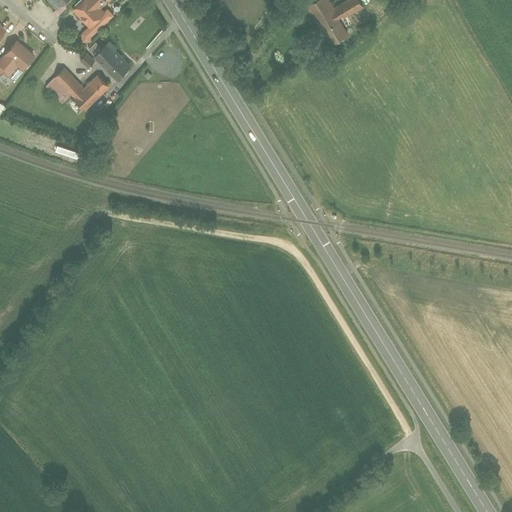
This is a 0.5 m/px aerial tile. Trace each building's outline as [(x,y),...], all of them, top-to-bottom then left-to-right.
[(53,0),(61,8),(69,0),(53,0)] [(84,0),(73,11),(89,28),(105,12),(101,8),(108,3),(105,0),(84,0)] [(328,0),(311,0),(305,4),(326,44),(346,33),(338,18),(332,6),(328,0)] [(343,0),(332,6),(338,18),(361,6),(358,0),(343,0)] [(108,10),(105,12),(89,28),(82,34),(83,43),(92,43),(92,38),(115,17),(108,10)] [(0,37),(8,27),(0,20),(0,37)] [(22,72),(35,56),(16,41),(2,58),(0,56),(0,73),(7,79),(17,68),(22,72)] [(95,57),(117,80),(131,66),(109,43),(95,57)] [(90,69),(95,64),(87,56),(82,61),(90,69)] [(72,92),(88,108),(113,84),(101,71),(86,86),(66,66),(47,84),(64,101),(72,92)]
